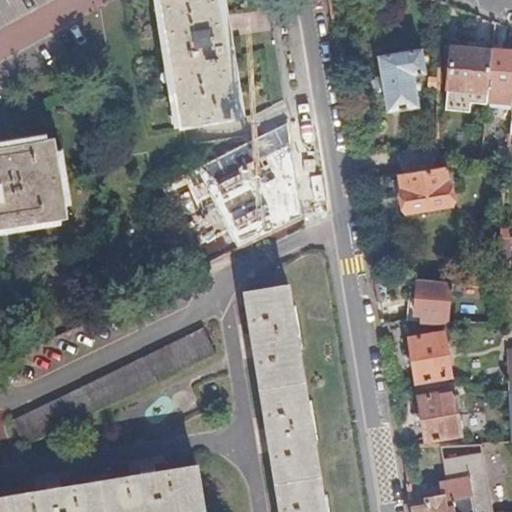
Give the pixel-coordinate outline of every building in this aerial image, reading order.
[(159,0),(180,128),(240,118),(236,94),(220,0),(159,0)] [(492,50),(452,46),(448,86),(446,106),(485,110),(486,103),(487,91),(492,50)] [(378,55),(387,110),(419,105),(414,74),(426,72),(422,48),(378,55)] [(503,52),(492,50),(487,91),(486,103),(511,106),(511,50),(503,49),(503,52)] [(14,145),(0,146),(0,228),(67,218),(54,139),(14,145)] [(196,253),(217,242),(191,193),(219,179),(235,209),(275,188),(266,171),(261,173),(254,160),(245,165),(237,148),(161,187),(196,253)] [(451,203),(444,166),(436,167),(399,174),(405,211),(451,203)] [(224,255),(217,242),(196,253),(202,266),(224,255)] [(325,511),(287,282),(284,283),(281,269),(258,273),(260,287),(246,290),(252,330),(245,331),(248,344),(255,343),(268,425),(261,426),(263,440),(271,439),(283,511),(325,511)] [(421,321),(436,322),(437,315),(447,316),(450,284),(417,281),(414,312),(422,313),(421,321)] [(418,388),(449,382),(448,375),(451,374),(442,322),(436,322),(421,321),(407,319),(411,348),(418,388)] [(23,442),(215,350),(204,326),(13,419),(23,442)] [(461,433),(453,382),(449,382),(418,388),(420,399),(426,438),(461,433)] [(450,481),(443,482),(445,495),(411,501),(412,511),(493,511),(484,458),(447,464),(450,481)] [(154,511),(202,504),(195,462),(154,470),(152,462),(139,464),(140,472),(59,485),(58,478),(44,480),(46,488),(0,495),(0,511),(154,511)]
